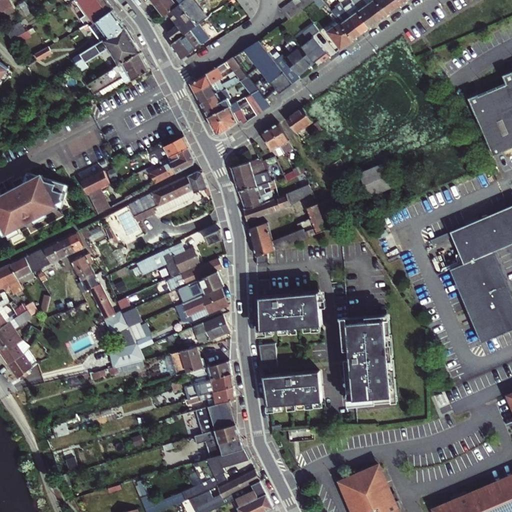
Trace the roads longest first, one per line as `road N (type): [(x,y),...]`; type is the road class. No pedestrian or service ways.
road 1 (tertiary): [(211,155),(237,229),(258,439),(294,511)]
road 2 (residential): [(437,0),(211,155)]
road 3 (residential): [(174,81),(257,26),(269,0)]
